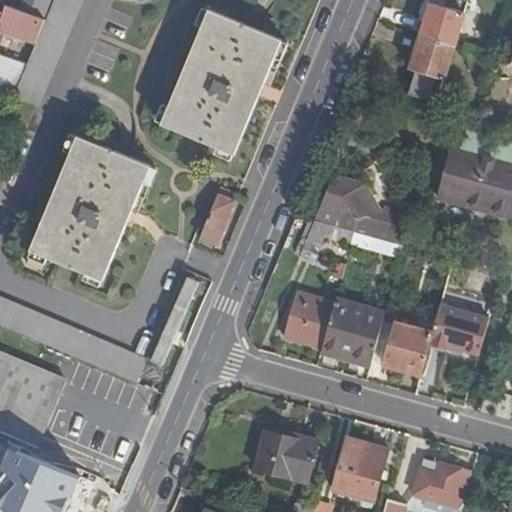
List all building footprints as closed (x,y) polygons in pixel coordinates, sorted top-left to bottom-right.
[(56,0),(47,21),(38,45),(29,65),(15,98),(39,108),(84,0),(56,0)] [(47,21),(0,4),(0,30),(38,45),(47,21)] [(432,5),(422,37),(455,48),(465,16),(432,5)] [(282,42),(211,12),(163,124),(236,155),(282,42)] [(444,80),(455,48),(422,37),(412,69),(444,80)] [(371,160),(391,151),(383,137),(355,128),(346,149),(371,160)] [(467,132),(453,129),(449,146),(463,150),(467,132)] [(464,151),(455,148),(440,199),(482,211),(483,206),(491,208),(489,213),(511,219),(511,217),(511,146),(468,134),(464,151)] [(152,168),(79,139),(31,252),(104,281),(152,168)] [(336,228),(355,233),(373,237),(395,243),(404,212),(386,208),(385,213),(375,211),(377,204),(367,189),(345,201),(349,209),(340,213),(336,228)] [(235,203),(218,195),(200,239),(217,246),(235,203)] [(336,228),(315,222),(301,256),(314,261),(324,238),(352,245),(355,233),(336,228)] [(355,233),(352,245),(370,250),(373,237),(355,233)] [(343,280),(346,266),(336,264),(333,277),(343,280)] [(450,347),(480,355),(494,305),(445,292),(433,334),(430,345),(449,350),(450,347)] [(335,307),(336,305),(297,294),(285,338),(323,348),(335,307)] [(0,299),(0,326),(137,385),(146,362),(0,299)] [(335,307),(323,348),(373,361),(386,314),(366,309),(364,314),(335,307)] [(433,334),(396,324),(384,367),(421,377),(430,345),(433,334)] [(0,354),(0,409),(47,430),(67,382),(0,354)] [(96,485),(113,492),(155,391),(139,385),(139,386),(96,485)] [(267,428),(255,469),(307,483),(319,442),(267,428)] [(347,439),(333,492),(374,503),(388,450),(347,439)] [(387,502),(384,511),(462,511),(465,503),(474,474),(424,460),(414,495),(421,497),(420,503),(426,505),(425,509),(434,511),(447,511),(450,510),(449,511),(407,511),(408,508),(387,502)] [(39,511),(85,511),(95,489),(56,474),(39,511)] [(316,511),(333,511),(338,496),(322,492),(317,511),(316,511)]
